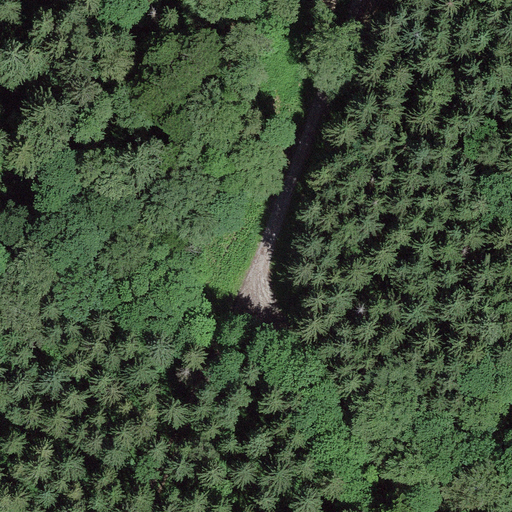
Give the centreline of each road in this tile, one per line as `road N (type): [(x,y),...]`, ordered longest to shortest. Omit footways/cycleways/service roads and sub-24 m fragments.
road 1 (track): [(361,0),(266,246),(399,511)]
road 2 (track): [(266,246),(148,511)]
